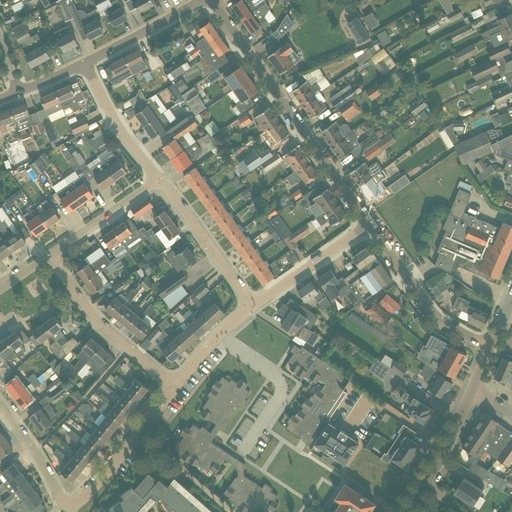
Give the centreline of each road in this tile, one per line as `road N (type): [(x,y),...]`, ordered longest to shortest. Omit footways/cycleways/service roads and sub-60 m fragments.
road 1 (residential): [(368,225),(213,0)]
road 2 (residential): [(173,385),(86,309),(46,255)]
road 3 (residential): [(489,346),(428,310),(368,225)]
road 4 (residential): [(251,307),(158,179)]
road 5 (residential): [(241,452),(280,386),(217,339)]
road 6 (residential): [(251,307),(368,225)]
road 7 (residential): [(158,179),(114,122),(84,64)]
road 8 (tertiary): [(406,511),(470,391)]
road 9 (residential): [(46,255),(158,179)]
road 10 (residential): [(84,64),(199,0)]
road 11 (residential): [(64,511),(0,408)]
road 12 (residential): [(228,511),(139,430)]
